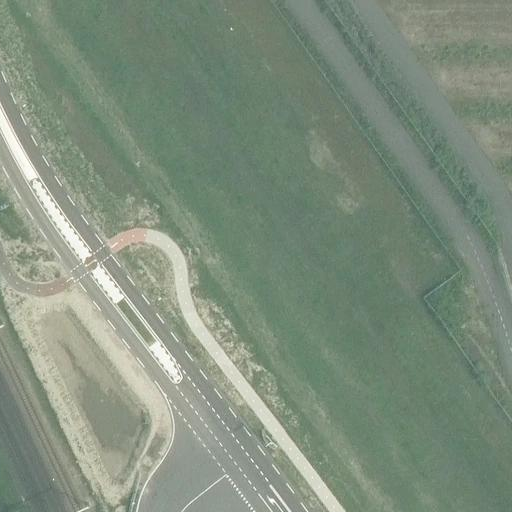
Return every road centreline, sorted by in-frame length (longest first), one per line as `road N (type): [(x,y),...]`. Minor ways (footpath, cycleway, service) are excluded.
road 1 (unclassified): [(198,405),(60,212),(0,110)]
road 2 (unclassified): [(0,149),(41,221),(171,394),(198,405)]
